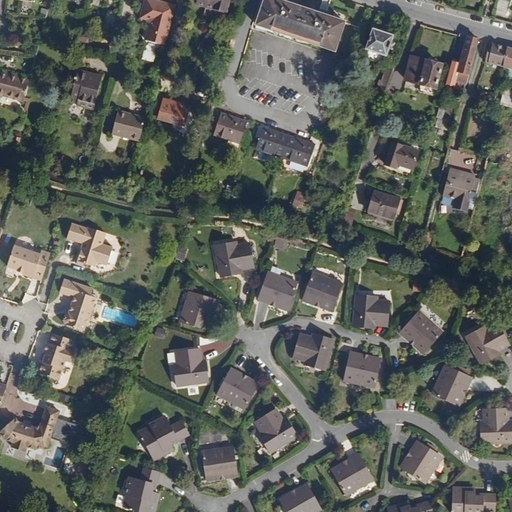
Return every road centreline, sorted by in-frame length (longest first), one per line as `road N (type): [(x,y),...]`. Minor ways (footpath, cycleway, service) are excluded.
road 1 (unknown): [(425,186),(460,127),(489,32)]
road 2 (primary): [(382,0),(511,39)]
road 3 (residential): [(384,344),(302,322),(259,343)]
road 4 (residential): [(511,467),(481,465),(426,422),(396,417)]
road 5 (residential): [(329,441),(219,508)]
road 6 (residential): [(329,441),(259,343)]
